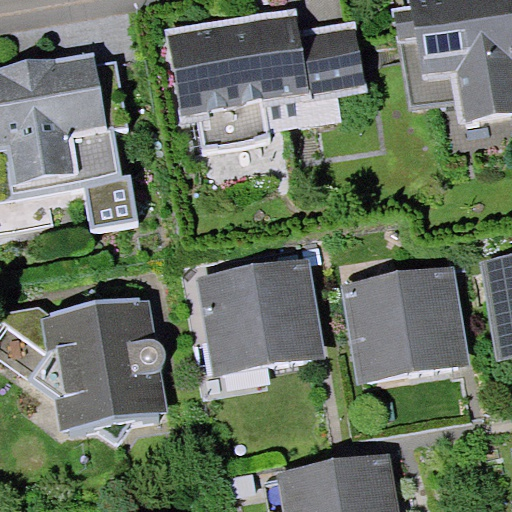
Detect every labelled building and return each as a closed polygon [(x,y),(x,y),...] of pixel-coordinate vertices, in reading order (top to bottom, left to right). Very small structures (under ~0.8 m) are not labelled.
[(511,0),(412,0),(414,12),(396,15),(411,111),(461,103),(464,126),(511,119),(511,0)] [(295,20),(172,38),(184,123),(199,121),(204,154),(270,145),(269,136),(341,126),(337,99),(366,95),(356,30),(298,39),(295,20)] [(0,154),(11,153),(18,200),(87,190),(94,236),(138,230),(131,184),(120,185),(113,138),(128,135),(118,65),(0,82),(0,154)] [(511,358),(511,268),(488,273),(503,360),(511,358)] [(318,356),(303,270),(207,286),(222,373),(318,356)] [(463,367),(448,281),(352,297),(367,384),(463,367)] [(60,400),(66,434),(98,430),(117,444),(132,424),(160,420),(153,378),(162,376),(168,368),(166,357),(158,351),(150,352),(143,310),(117,314),(93,297),(77,319),(53,323),(57,353),(36,382),(60,400)] [(390,511),(383,467),(287,484),(291,511),(390,511)]
